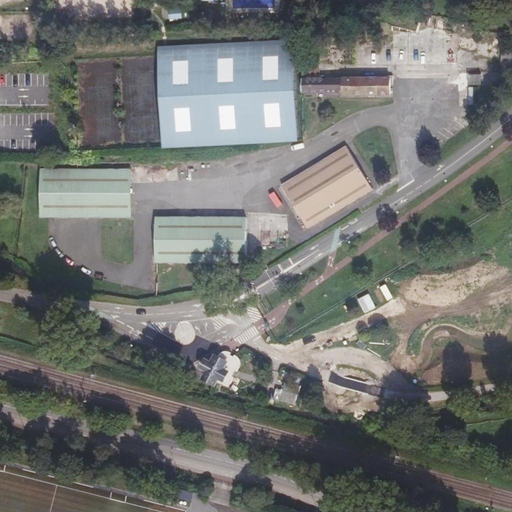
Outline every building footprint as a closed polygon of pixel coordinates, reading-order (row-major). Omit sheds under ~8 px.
[(171,10),(170,18),(183,19),(183,11),(171,10)] [(478,26),(463,22),(460,37),(475,40),(478,26)] [(291,37),(154,47),(154,56),(159,145),(294,138),(291,37)] [(323,67),(304,67),(303,88),(330,89),(330,94),(344,94),(344,96),(393,96),(393,79),(323,80),(323,67)] [(311,230),(375,190),(348,148),(284,188),(311,230)] [(134,217),(135,170),(45,170),(44,217),(134,217)] [(248,218),(158,218),(158,263),(248,263),(248,218)] [(269,234),(270,247),(286,246),(285,233),(269,234)] [(173,337),(188,343),(194,329),(179,323),(173,337)] [(207,379),(218,385),(227,390),(230,386),(237,371),(239,365),(239,360),(234,355),(230,353),(224,352),(218,356),(214,364),(210,362),(207,369),(211,371),(207,379)] [(263,378),(266,369),(258,366),(255,375),(263,378)] [(248,390),(254,380),(245,375),(240,385),(248,390)] [(298,407),(301,395),(280,390),(277,401),(298,407)]
